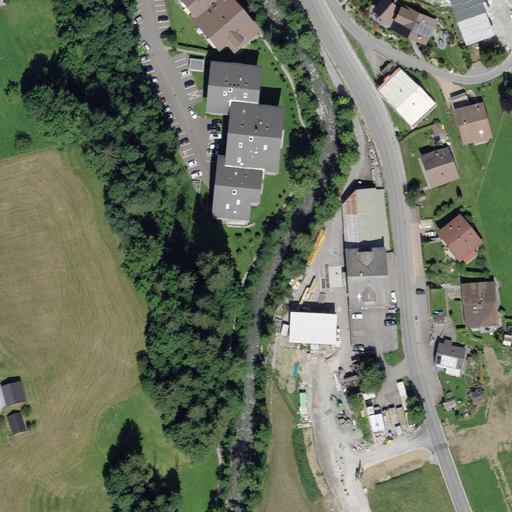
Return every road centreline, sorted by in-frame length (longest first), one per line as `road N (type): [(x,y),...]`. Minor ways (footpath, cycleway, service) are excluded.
road 1 (tertiary): [(306,0),(385,147),(416,384),(465,511)]
road 2 (residential): [(511,58),(484,77),(439,74),(369,42),(330,0)]
